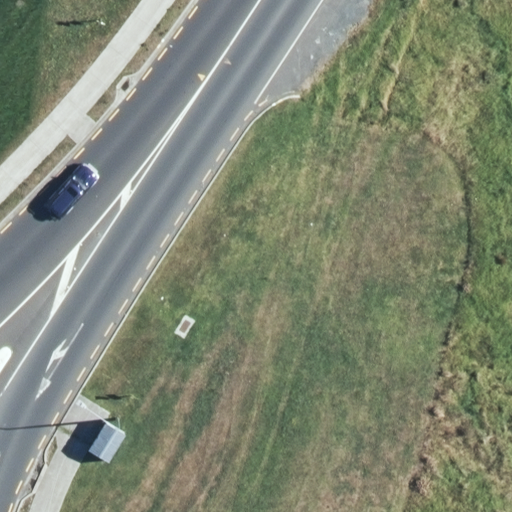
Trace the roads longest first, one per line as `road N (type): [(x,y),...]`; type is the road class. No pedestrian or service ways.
road 1 (secondary): [(294,0),(65,321),(0,458)]
road 2 (secondary): [(0,272),(196,0)]
